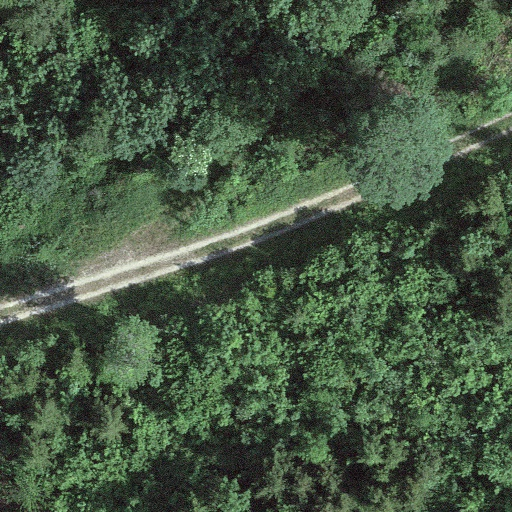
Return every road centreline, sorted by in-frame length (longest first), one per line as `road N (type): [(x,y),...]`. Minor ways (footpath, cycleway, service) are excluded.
road 1 (track): [(511,122),(229,241),(0,314)]
road 2 (track): [(135,271),(164,231),(392,0)]
